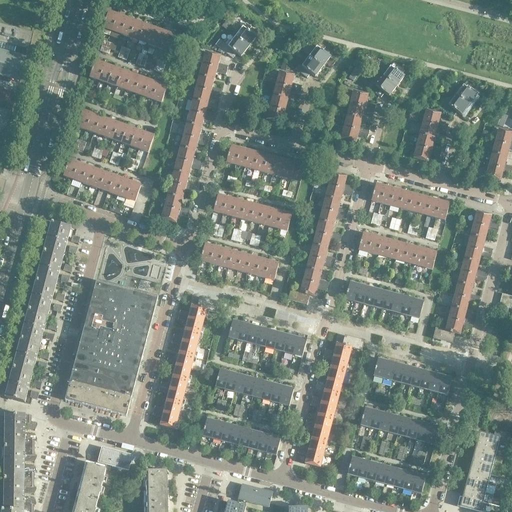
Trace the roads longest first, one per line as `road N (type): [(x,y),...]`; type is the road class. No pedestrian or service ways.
road 1 (residential): [(368,165),(281,481)]
road 2 (residential): [(435,511),(496,262)]
road 3 (residential): [(67,426),(51,414),(104,221)]
road 4 (residential): [(128,440),(182,248)]
road 5 (unclassified): [(29,191),(80,0)]
road 6 (residential): [(182,248),(220,128)]
